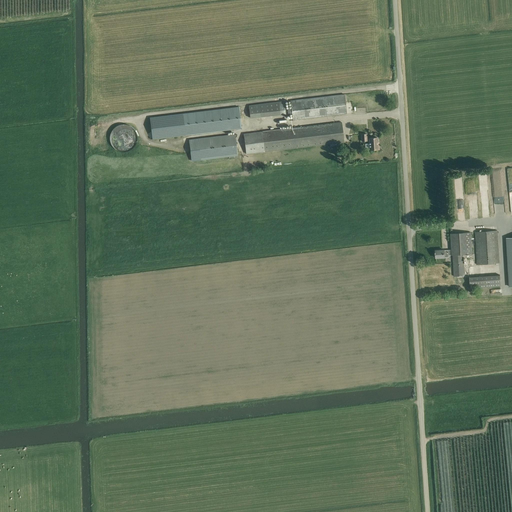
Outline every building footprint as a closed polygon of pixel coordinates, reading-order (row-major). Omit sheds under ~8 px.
[(294,120),(344,114),(347,114),(344,94),(291,101),(294,120)] [(249,106),(250,118),(286,114),(284,102),(249,106)] [(239,107),(150,118),(152,139),(241,128),(239,107)] [(247,154),(264,152),(344,142),(342,122),(333,123),(333,122),(295,127),(295,128),(244,134),(247,154)] [(118,124),(111,145),(127,150),(128,147),(132,148),(137,129),(118,124)] [(189,140),(191,161),(237,156),(234,134),(189,140)] [(379,149),(379,144),(377,144),(377,137),(367,138),(367,134),(361,134),(362,141),(369,141),(370,150),(379,149)] [(497,231),(494,231),(475,232),(478,264),(499,263),(497,231)] [(470,232),(452,234),(451,234),(452,250),(444,250),(435,251),(435,252),(435,253),(436,258),(445,257),(445,256),(453,255),(454,276),(464,276),(463,254),(471,254),(470,232)] [(468,288),(499,286),(499,275),(468,276),(468,288)]
